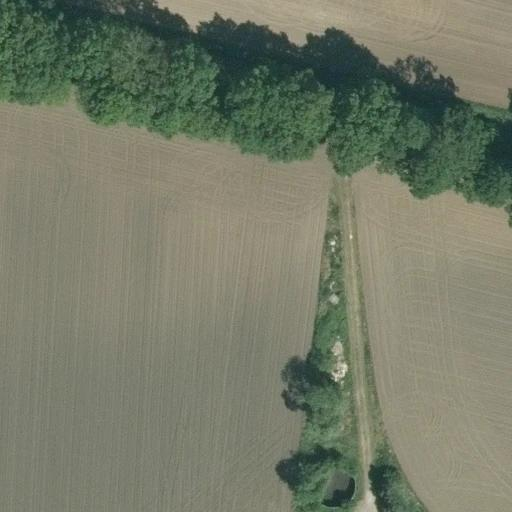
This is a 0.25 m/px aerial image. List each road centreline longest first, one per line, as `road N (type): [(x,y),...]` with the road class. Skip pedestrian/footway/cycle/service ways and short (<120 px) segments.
road 1 (track): [(332,142),(0,21)]
road 2 (unclassified): [(511,176),(332,142)]
